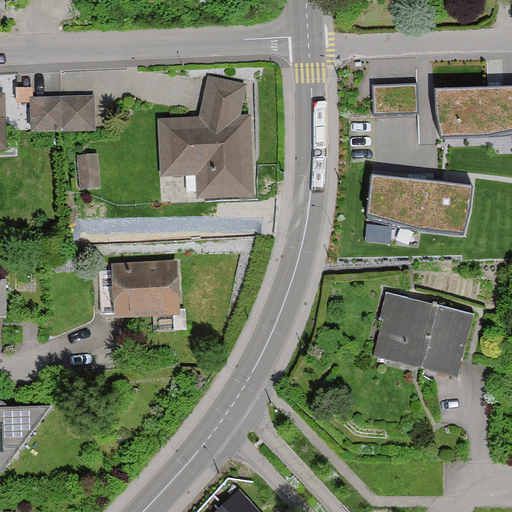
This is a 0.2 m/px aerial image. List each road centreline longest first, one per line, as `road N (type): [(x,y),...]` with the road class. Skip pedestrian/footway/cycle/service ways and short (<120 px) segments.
road 1 (residential): [(309,43),(301,247),(281,317),(236,404)]
road 2 (residential): [(0,50),(309,43)]
road 3 (residential): [(309,43),(511,41)]
road 4 (residential): [(236,404),(343,511)]
